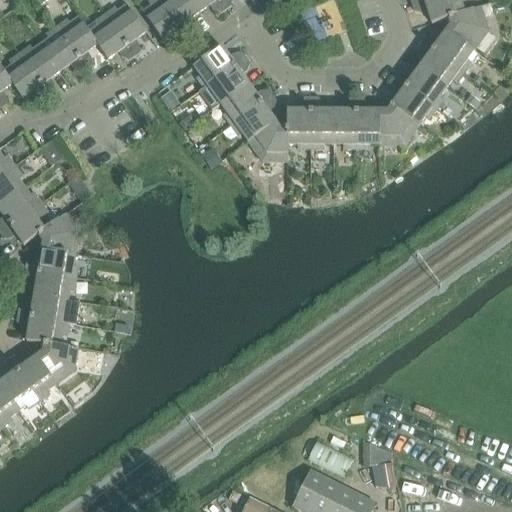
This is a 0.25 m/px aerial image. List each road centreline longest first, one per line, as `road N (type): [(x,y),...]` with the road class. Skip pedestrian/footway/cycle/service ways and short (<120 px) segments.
road 1 (residential): [(0,134),(29,116),(132,89),(246,22)]
road 2 (residential): [(246,22),(275,69),(305,81),(341,79),(369,71),(392,51),(396,16),(388,0)]
